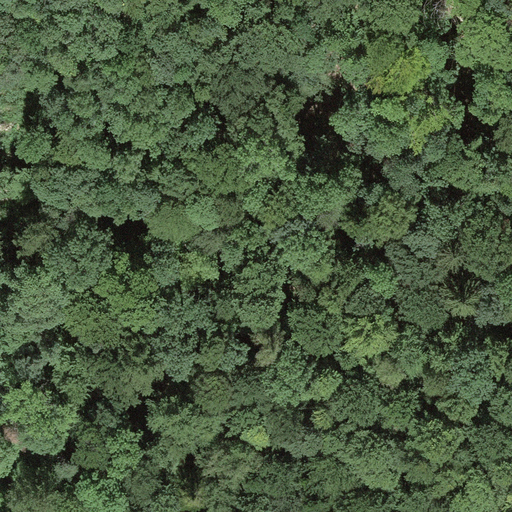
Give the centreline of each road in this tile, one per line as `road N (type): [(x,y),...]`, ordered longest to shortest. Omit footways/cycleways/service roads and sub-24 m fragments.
road 1 (track): [(0,195),(141,210),(365,289),(436,300),(511,285)]
road 2 (track): [(98,511),(130,487),(183,483),(279,511)]
